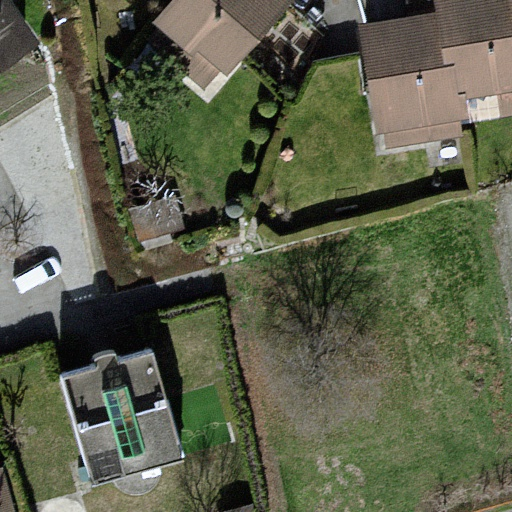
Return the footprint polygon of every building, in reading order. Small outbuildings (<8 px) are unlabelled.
[(13,0),(0,0),(0,96),(55,59),(13,0)] [(171,0),(152,22),(192,56),(197,51),(227,76),(293,0),(171,0)] [(511,0),(456,0),(443,1),(446,26),(457,83),(478,80),(479,108),(508,106),(511,123),(511,0)] [(446,26),(368,35),(390,153),(481,136),(479,108),(478,80),(457,83),(446,26)] [(161,360),(65,384),(93,485),(193,463),(161,360)]
